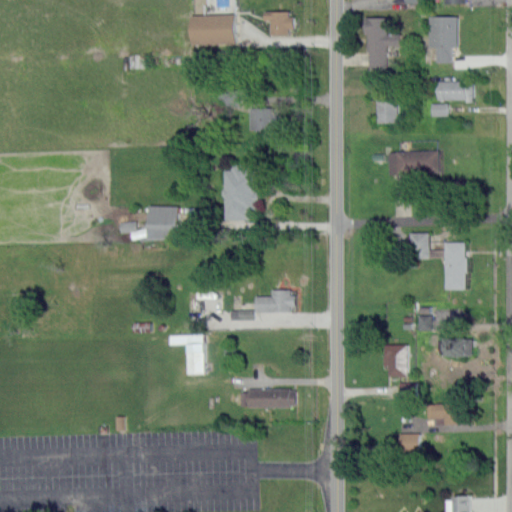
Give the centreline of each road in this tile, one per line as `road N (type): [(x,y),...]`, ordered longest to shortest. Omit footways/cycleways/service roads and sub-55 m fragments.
road 1 (residential): [(334,0),(339,511)]
road 2 (residential): [(511,220),(335,227)]
